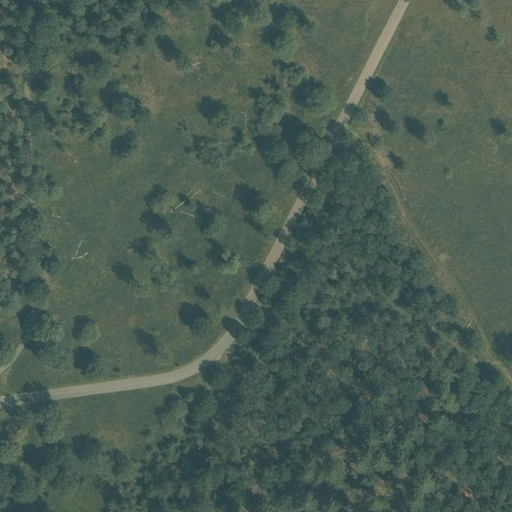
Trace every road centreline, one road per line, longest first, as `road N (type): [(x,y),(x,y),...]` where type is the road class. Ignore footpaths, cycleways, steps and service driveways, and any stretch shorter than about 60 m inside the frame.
road 1 (unclassified): [(0,401),(186,371),(225,342),(403,0)]
road 2 (track): [(336,132),(355,146),(511,386)]
road 3 (track): [(487,348),(413,511)]
